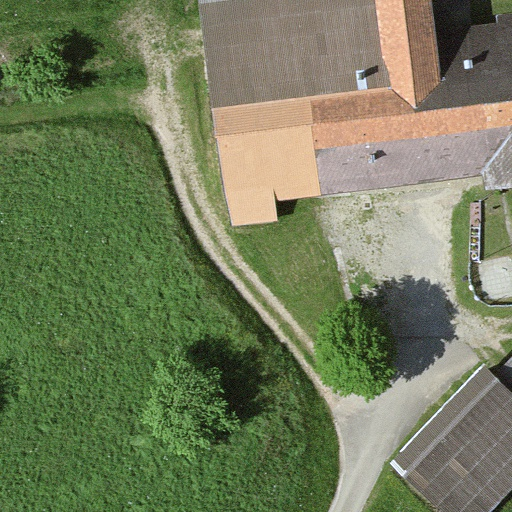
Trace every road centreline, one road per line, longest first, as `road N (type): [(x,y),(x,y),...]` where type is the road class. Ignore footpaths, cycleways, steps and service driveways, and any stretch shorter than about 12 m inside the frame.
road 1 (track): [(382,426),(322,379),(273,293),(213,240),(144,0)]
road 2 (track): [(173,100),(0,121)]
